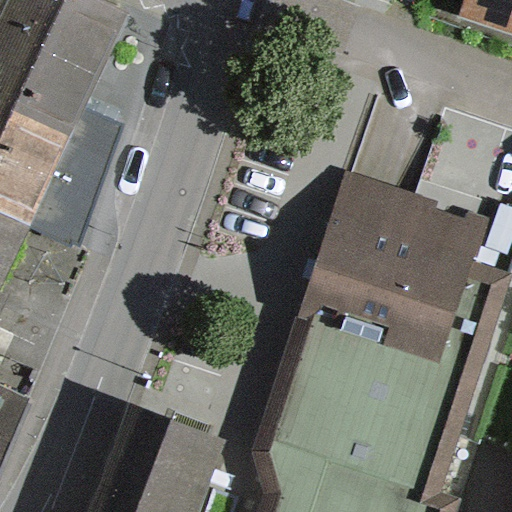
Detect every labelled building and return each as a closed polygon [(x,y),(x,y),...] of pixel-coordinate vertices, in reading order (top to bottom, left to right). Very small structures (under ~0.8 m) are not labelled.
[(0,206),(26,219),(75,243),(89,215),(91,216),(125,127),(115,122),(118,115),(82,98),(122,15),(90,0),(4,0),(0,9),(0,206)] [(511,0),(466,0),(463,12),(511,27),(511,0)] [(0,275),(26,219),(0,206),(0,275)] [(458,511),(462,501),(437,492),(510,274),(333,215),(255,448),(267,492),(260,511),(458,511)] [(0,460),(28,401),(0,387),(0,460)] [(146,409),(137,406),(95,511),(194,511),(223,439),(146,409)]
